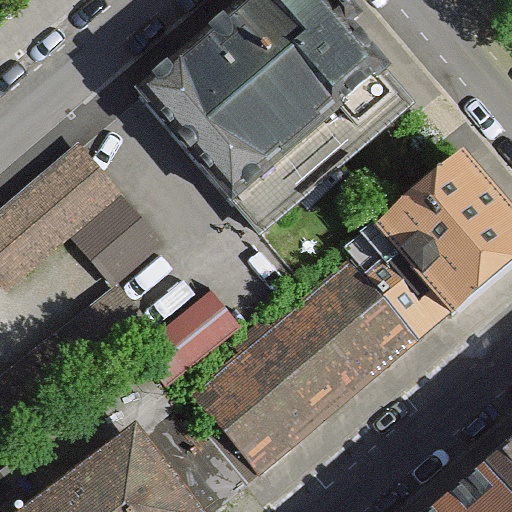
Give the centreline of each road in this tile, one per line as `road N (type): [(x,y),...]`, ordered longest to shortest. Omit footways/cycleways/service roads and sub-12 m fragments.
road 1 (residential): [(322,511),(511,348)]
road 2 (residential): [(137,0),(0,113)]
road 3 (residential): [(417,0),(511,106)]
